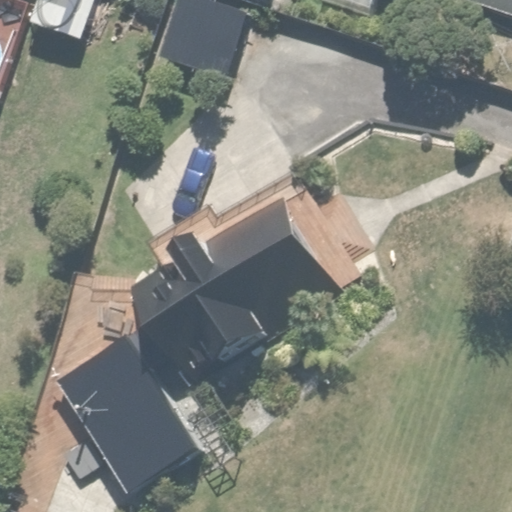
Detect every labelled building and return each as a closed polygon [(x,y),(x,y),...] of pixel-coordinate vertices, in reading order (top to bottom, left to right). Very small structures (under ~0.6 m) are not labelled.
[(28,0),(22,24),(83,40),(93,0),(28,0)] [(244,7),(211,0),(160,0),(149,54),(229,73),(244,7)] [(511,0),(469,0),(511,15),(511,0)] [(264,317),(341,278),(292,179),(220,214),(214,201),(146,235),(159,260),(124,278),(164,359),(196,343),(205,361),(270,329),(264,317)] [(118,333),(49,379),(124,493),(194,447),(118,333)]
